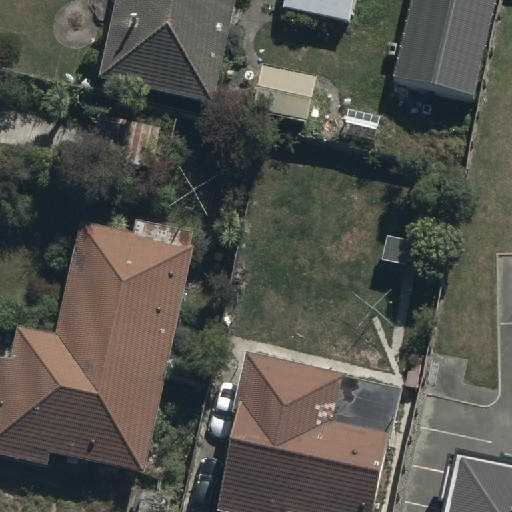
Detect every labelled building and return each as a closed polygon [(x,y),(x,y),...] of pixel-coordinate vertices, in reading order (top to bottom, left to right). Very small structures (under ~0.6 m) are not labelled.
[(241,0),(123,0),(102,99),(215,123),(241,0)] [(360,0),(289,0),(285,21),(353,36),(360,0)] [(501,0),(412,0),(393,95),(478,113),(501,0)] [(308,141),(318,94),(265,83),(255,130),(308,141)] [(475,344),(511,197),(511,185),(483,177),(443,335),(475,344)] [(145,495),(196,268),(85,243),(59,356),(21,347),(15,377),(4,374),(0,391),(0,470),(53,483),(55,475),(145,495)] [(343,391),(250,371),(220,511),(386,511),(397,458),(332,445),(343,391)] [(511,511),(511,474),(459,465),(448,511),(511,511)]
